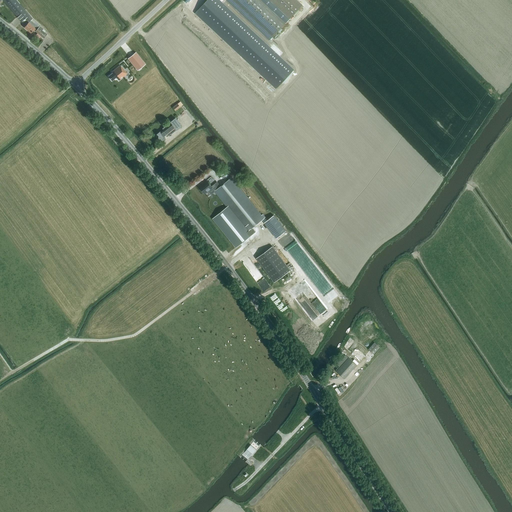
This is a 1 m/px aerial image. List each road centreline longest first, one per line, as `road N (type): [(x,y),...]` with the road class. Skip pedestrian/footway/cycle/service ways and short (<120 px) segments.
road 1 (tertiary): [(391,511),(218,254),(74,85)]
road 2 (unclassified): [(74,85),(166,0)]
